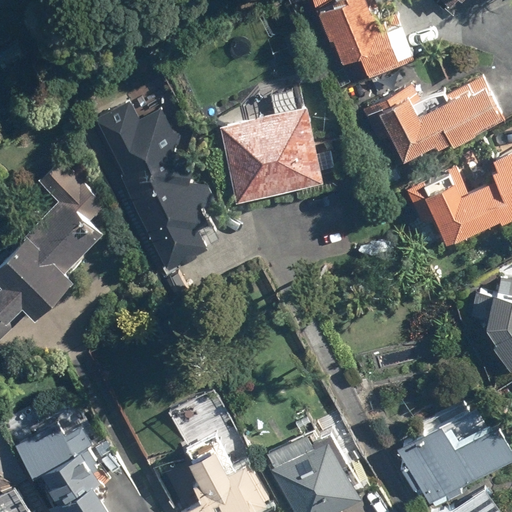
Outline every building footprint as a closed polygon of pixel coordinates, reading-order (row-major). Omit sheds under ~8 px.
[(393,128),(402,151),(507,109),(488,62),(418,90),(405,58),(420,52),(399,0),(317,0),(372,137),(393,128)] [(33,56),(19,37),(0,49),(0,61),(8,73),(33,56)] [(311,94),(222,114),(239,190),(328,170),(311,94)] [(178,145),(160,105),(138,115),(131,99),(102,112),(169,256),(214,236),(205,217),(214,213),(194,170),(201,166),(188,140),(178,145)] [(425,216),(437,210),(448,232),(504,204),(507,209),(511,206),(511,140),(494,150),(490,142),(408,183),(425,216)] [(41,309),(80,270),(72,262),(106,228),(91,214),(108,196),(63,152),(32,184),(52,204),(0,256),(0,339),(24,315),(16,307),(28,296),(41,309)] [(180,262),(166,270),(182,299),(196,291),(180,262)] [(511,269),(497,267),(490,332),(510,364),(511,363),(511,269)] [(200,497),(176,509),(177,511),(264,511),(259,503),(273,495),(215,383),(172,405),(198,455),(197,456),(197,458),(196,460),(195,461),(195,463),(195,464),(194,466),(194,467),(194,469),(194,471),(194,472),(194,474),(194,476),(194,477),(194,479),(194,480),(194,482),(195,484),(195,485),(195,487),(196,488),(196,490),(197,491),(198,493),(198,494),(199,496),(200,497)] [(401,435),(434,498),(511,456),(511,433),(488,388),(401,435)] [(61,492),(48,499),(55,511),(120,511),(93,464),(100,460),(88,439),(78,445),(61,415),(17,441),(34,471),(46,465),(61,492)] [(279,455),(270,459),(296,511),(342,511),(339,506),(367,492),(333,423),(317,430),(313,423),(273,442),(279,455)] [(507,511),(489,477),(431,509),(433,511),(507,511)] [(37,511),(29,496),(0,511),(37,511)]
